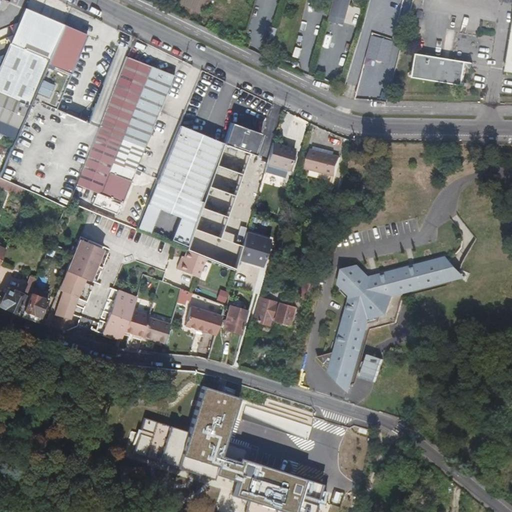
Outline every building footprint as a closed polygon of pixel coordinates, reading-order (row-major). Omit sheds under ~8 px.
[(344,25),(349,0),(333,0),(329,22),(344,25)] [(15,99),(29,105),(63,25),(24,8),(17,24),(10,27),(13,35),(6,38),(9,44),(0,64),(0,118),(5,121),(15,99)] [(315,21),(312,35),(318,36),(321,22),(315,21)] [(74,184),(79,173),(104,112),(94,109),(89,121),(51,105),(65,72),(69,74),(87,34),(64,24),(63,25),(29,105),(14,139),(12,145),(0,171),(0,180),(22,190),(65,208),(74,184)] [(366,55),(388,62),(395,40),(372,33),(366,55)] [(410,79),(460,86),(464,63),(414,55),(410,79)] [(121,204),(135,170),(173,76),(126,56),(104,112),(79,173),(74,184),(97,194),(92,205),(116,215),(120,206),(110,202),(111,200),(121,204)] [(247,120),(252,110),(242,105),(237,116),(247,120)] [(223,143),(254,155),(261,134),(231,123),(223,143)] [(179,126),(155,184),(189,199),(199,202),(223,145),(179,126)] [(352,149),(354,142),(347,139),(345,148),(352,149)] [(288,171),(294,150),(273,143),(266,165),(286,171),(288,171)] [(336,177),(341,158),(335,156),(336,153),(315,147),(314,151),(312,150),(307,168),(336,177)] [(286,171),(268,165),(266,172),(284,178),(286,171)] [(22,190),(0,180),(0,191),(18,199),(22,190)] [(189,199),(155,184),(146,205),(159,211),(181,220),(189,199)] [(199,202),(189,199),(181,220),(171,241),(184,247),(186,248),(202,204),(199,202)] [(150,232),(159,211),(146,205),(137,227),(150,232)] [(238,259),(262,266),(270,239),(246,232),(238,259)] [(70,309),(81,281),(87,283),(100,251),(77,242),(73,253),(56,292),(61,294),(50,326),(65,331),(68,322),(70,309)] [(205,282),(213,264),(196,256),(194,263),(191,268),(189,267),(186,274),(205,282)] [(350,391),(366,332),(396,324),(405,294),(463,278),(446,260),(369,280),(359,269),(341,286),(352,297),(337,353),(318,359),(350,391)] [(310,302),(316,280),(307,277),(301,299),(310,302)] [(0,306),(20,316),(28,297),(13,290),(12,292),(5,289),(1,297),(0,296),(0,306)] [(129,310),(135,295),(116,289),(101,332),(116,337),(113,344),(117,346),(122,332),(129,310)] [(191,294),(180,290),(170,321),(176,323),(182,305),(187,306),(191,294)] [(37,322),(48,295),(38,291),(36,296),(30,294),(29,293),(28,297),(20,316),(37,322)] [(232,299),(222,329),(239,334),(246,311),(241,310),(243,302),(232,299)] [(262,299),(256,321),(273,326),(275,321),(292,326),(297,309),(262,299)] [(214,335),(220,317),(190,307),(184,325),(214,335)] [(148,315),(129,310),(122,332),(141,337),(148,315)] [(148,315),(141,337),(152,340),(158,321),(148,318),(149,315),(148,315)] [(169,324),(158,321),(152,340),(163,343),(169,324)] [(383,361),(368,356),(360,378),(376,383),(383,361)] [(144,418),(132,455),(212,480),(214,475),(236,482),(231,496),(248,501),(244,511),(274,511),(275,510),(281,511),(311,511),(321,484),(235,457),(227,454),(230,444),(215,440),(229,395),(202,386),(187,432),(144,418)] [(263,420),(262,427),(276,430),(278,423),(263,420)] [(277,425),(275,441),(294,443),(296,427),(277,425)] [(354,443),(353,443),(337,511),(353,511),(369,438),(356,435),(354,443)] [(238,447),(230,444),(227,454),(235,457),(238,447)] [(321,503),(325,491),(320,490),(316,501),(321,503)]
